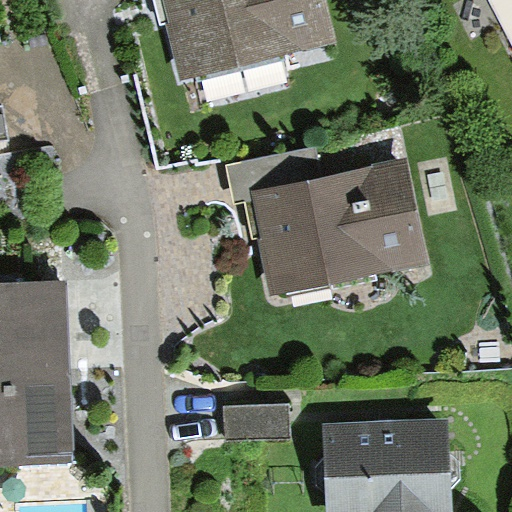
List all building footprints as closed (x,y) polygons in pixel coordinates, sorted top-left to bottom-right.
[(149,0),(153,15),(159,13),(173,75),(326,40),(316,0),(149,0)] [(308,147),(219,164),(226,205),(236,203),(242,233),(249,232),(262,295),(419,265),(398,157),(313,173),(308,147)] [(55,278),(0,281),(0,460),(65,457),(55,278)] [(279,403),(214,408),(216,441),(282,437),(279,403)] [(438,414),(316,422),(321,511),(444,511),(440,449),(438,414)]
